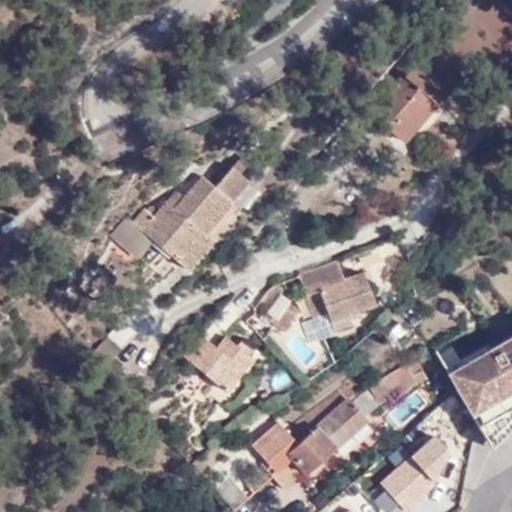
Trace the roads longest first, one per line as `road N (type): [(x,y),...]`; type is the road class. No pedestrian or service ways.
road 1 (residential): [(113,140),(300,30),(336,0)]
road 2 (residential): [(113,140),(100,99),(103,79),(190,0)]
